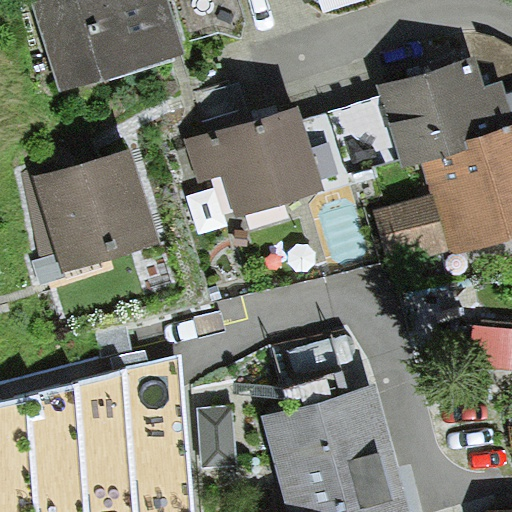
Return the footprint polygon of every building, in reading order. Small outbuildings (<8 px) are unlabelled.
[(32,0),(61,91),(184,53),(167,0),(32,0)] [(475,57),(377,87),(380,97),(399,157),(402,169),(424,163),(466,150),(463,141),(511,125),(511,114),(506,95),(502,82),(485,87),(475,57)] [(399,157),(380,97),(329,113),(351,182),(377,174),(374,165),(399,157)] [(297,109),(186,142),(198,183),(223,176),(236,217),(322,191),(301,121),(297,109)] [(329,113),(301,121),(322,191),(351,182),(329,113)] [(448,247),(449,253),(511,234),(511,125),(463,141),(466,150),(424,163),(434,195),(448,247)] [(33,178),(65,271),(161,241),(130,148),(33,178)] [(65,271),(33,178),(29,170),(23,173),(41,258),(32,261),(40,287),(67,279),(65,271)] [(448,247),(434,195),(376,210),(391,263),(448,247)] [(511,333),(473,328),(468,363),(511,368),(511,333)] [(0,511),(194,511),(181,357),(58,387),(13,399),(0,401),(0,511)] [(410,511),(375,383),(259,414),(286,511),(410,511)] [(231,406),(199,409),(203,464),(235,462),(231,406)]
